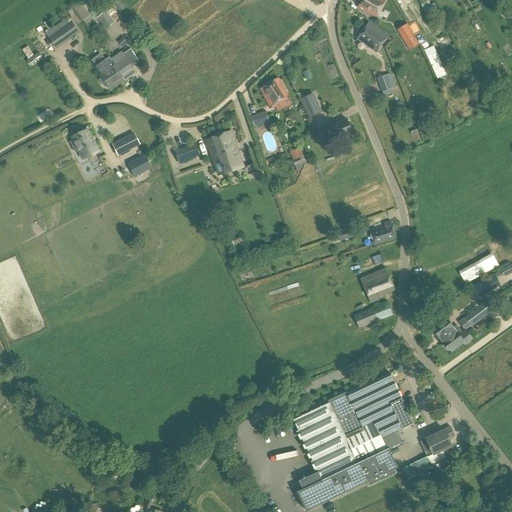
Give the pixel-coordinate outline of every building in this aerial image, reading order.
[(385,0),(361,0),(358,7),(376,17),(385,0)] [(110,17),(114,14),(109,8),(105,11),(97,17),(106,28),(114,22),(110,17)] [(48,37),(55,47),(79,31),(72,20),(48,37)] [(406,21),(396,27),(408,48),(418,42),(406,21)] [(388,36),(369,22),(356,38),(376,52),(388,36)] [(102,60),(112,50),(106,45),(97,55),(102,60)] [(22,49),(27,57),(32,54),(27,46),(22,49)] [(137,72),(132,66),(139,61),(130,49),(123,54),(125,57),(115,64),(119,71),(118,72),(122,77),(123,76),(126,80),(137,72)] [(105,59),(95,66),(101,74),(103,76),(99,79),(105,87),(108,84),(112,90),(121,83),(126,80),(123,76),(122,77),(118,72),(119,71),(115,64),(109,57),(106,59),(105,59)] [(385,97),(392,94),(390,88),(391,87),(388,77),(387,77),(386,75),(379,78),(380,81),(379,81),(385,97)] [(278,77),(269,83),(284,108),(291,103),(286,97),(289,95),(278,77)] [(269,83),(260,88),(270,106),(272,106),(273,108),(275,107),(278,111),(284,108),(269,83)] [(321,111),(313,92),(300,98),(308,117),(321,111)] [(254,126),(269,121),(265,111),(250,116),(254,126)] [(331,127),(319,132),(324,143),(336,137),(337,138),(352,131),(346,119),(331,126),(331,127)] [(98,151),(87,130),(72,137),(74,140),(71,142),(75,152),(76,152),(79,150),(83,159),(98,151)] [(206,140),(214,163),(219,176),(226,173),(237,169),(236,167),(243,165),(238,151),(239,150),(237,145),(236,145),(231,131),(206,140)] [(119,155),(139,144),(134,133),(129,135),(113,144),(119,155)] [(293,146),(296,155),(307,151),(303,142),(293,146)] [(195,144),(176,151),(180,162),(199,155),(195,144)] [(144,156),(128,163),(132,172),(148,165),(144,156)] [(292,160),(292,162),(294,166),(294,165),(296,170),(301,168),(300,163),(305,162),(303,156),(292,160)] [(265,164),(251,168),(253,174),(267,171),(265,164)] [(389,225),(370,230),(374,246),(397,239),(392,222),(388,223),(389,225)] [(350,228),(337,233),(340,241),(353,236),(350,228)] [(242,243),(240,237),(231,240),(233,246),(242,243)] [(374,264),(383,260),(380,254),(371,257),(374,264)] [(475,262),(465,270),(471,278),(481,270),(475,262)] [(511,269),(510,265),(501,270),(505,278),(511,274),(511,269)] [(378,297),(394,291),(385,268),(361,277),(371,302),(379,299),(378,297)] [(495,273),(478,282),(485,294),(501,285),(495,273)] [(392,315),(387,302),(354,315),(359,328),(392,315)] [(487,314),(481,305),(464,318),(466,322),(467,322),(470,327),(487,314)] [(457,334),(458,334),(458,333),(461,331),(457,325),(454,328),(447,319),(433,329),(434,330),(434,331),(435,332),(435,333),(436,334),(437,335),(438,335),(441,339),(449,333),(449,334),(450,333),(453,338),(457,334)] [(470,327),(467,322),(462,326),(464,330),(465,330),(466,330),(470,327)] [(472,339),(466,330),(465,330),(464,330),(458,334),(457,334),(453,338),(450,333),(449,334),(449,333),(441,339),(444,344),(445,345),(445,346),(446,347),(446,348),(447,348),(447,349),(448,348),(449,350),(450,349),(452,352),(464,342),(465,344),(472,339)] [(301,415),(292,419),(301,438),(312,461),(317,473),(299,481),(303,488),(297,491),(306,511),(366,482),(368,486),(396,473),(394,468),(397,467),(389,450),(395,447),(403,443),(402,441),(397,431),(413,424),(389,373),(346,393),(346,392),(336,396),(327,401),(328,402),(319,406),(310,411),(301,415)] [(414,410),(418,415),(425,409),(422,404),(414,410)] [(426,456),(421,459),(401,468),(407,481),(419,474),(424,484),(431,480),(426,470),(432,467),(431,465),(446,458),(445,456),(454,451),(451,446),(452,446),(448,438),(454,436),(450,428),(444,430),(444,429),(425,438),(425,439),(420,442),(426,456)] [(301,442),(279,450),(281,455),(303,447),(301,442)] [(161,511),(152,508),(156,497),(148,493),(143,506),(146,508),(144,511),(161,511)] [(510,509),(506,504),(506,503),(501,507),(501,508),(501,507),(501,508),(505,511),(508,511),(511,510),(511,509),(510,509)]
